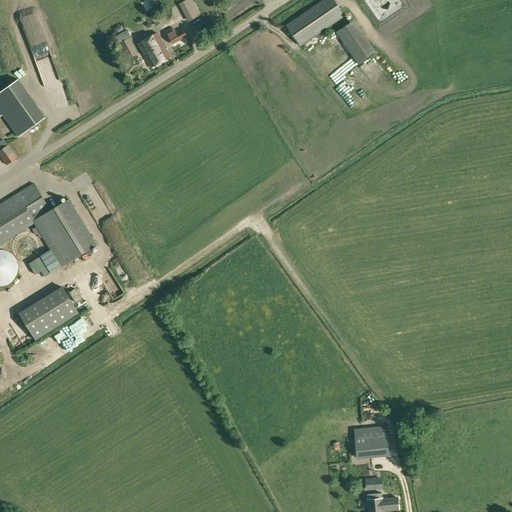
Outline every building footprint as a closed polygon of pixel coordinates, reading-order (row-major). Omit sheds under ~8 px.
[(195,13),(198,12),(192,0),(185,0),(179,4),(188,21),(196,17),(195,13)] [(246,1),(248,0),(222,0),(227,13),(248,5),(246,1)] [(300,46),(345,16),(333,0),(323,0),(286,25),(300,46)] [(401,3),(399,0),(362,0),(376,20),(401,3)] [(32,10),(19,17),(24,27),(37,21),(32,10)] [(336,31),(358,61),(377,48),(354,17),(336,31)] [(199,37),(209,32),(204,23),(194,28),(199,37)] [(172,44),(187,36),(183,29),(176,33),(173,28),(167,32),(169,37),(172,44)] [(151,67),(170,57),(157,33),(138,43),(151,67)] [(126,60),(138,54),(129,37),(117,44),(126,60)] [(124,75),(130,71),(126,65),(120,69),(124,75)] [(20,75),(0,87),(0,113),(2,112),(15,134),(45,116),(20,75)] [(354,82),(348,87),(354,94),(360,89),(354,82)] [(9,145),(2,149),(0,150),(0,155),(6,165),(18,157),(9,145)] [(68,199),(50,210),(34,183),(0,203),(0,242),(34,221),(62,267),(97,245),(68,199)] [(47,246),(39,251),(49,267),(57,262),(47,246)] [(18,271),(18,268),(17,262),(16,259),(15,257),(13,255),(11,253),(8,251),(5,250),(3,250),(0,249),(0,285),(3,286),(5,285),(8,284),(11,282),(13,281),(15,278),(16,276),(17,273),(18,271)] [(51,272),(40,256),(29,263),(36,274),(42,270),(45,276),(51,272)] [(62,286),(19,313),(36,340),(79,313),(62,286)] [(66,291),(79,305),(85,300),(71,286),(66,291)] [(356,438),(357,456),(388,453),(386,435),(356,438)] [(380,479),(368,480),(369,490),(381,489),(380,479)] [(368,511),(383,511),(383,509),(385,509),(386,510),(399,509),(397,497),(382,498),(381,493),(367,495),(367,500),(368,511)]
